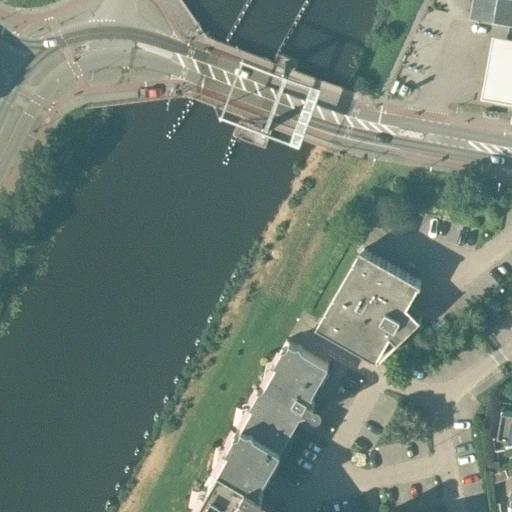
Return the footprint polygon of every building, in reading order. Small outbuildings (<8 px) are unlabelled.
[(493,19),(493,21),(511,24),(511,0),(498,0),(497,8),(495,20),(493,19)] [(511,34),(491,31),(489,39),(485,62),(480,90),(479,94),(511,99),(511,34)] [(499,112),(483,109),(482,115),(498,118),(499,112)] [(396,340),(421,316),(420,315),(419,315),(407,303),(418,283),(419,284),(421,281),(363,248),(361,251),(364,253),(324,323),(324,324),(321,323),(319,326),(377,358),(380,356),(379,355),(378,355),(378,354),(390,333),(395,338),(395,339),(396,340)] [(268,511),(267,511),(265,510),(261,507),(260,502),(261,503),(262,503),(263,504),(264,504),(266,504),(267,503),(268,503),(269,502),(270,501),(270,499),(271,498),(271,497),(270,495),(270,494),(269,493),(268,492),(267,491),(265,491),(264,491),(263,491),(260,481),(268,467),(270,466),(273,465),(276,463),(278,461),(281,459),(283,457),(285,454),(287,451),(289,448),(290,445),(291,442),(292,439),(292,436),(292,432),(292,429),(292,426),(299,412),(310,409),(310,410),(311,411),(312,412),(313,413),(314,413),(316,414),(317,414),(318,413),(319,413),(320,412),(322,409),(322,408),(322,406),(322,405),(321,404),(320,403),(319,402),(318,401),(317,401),(315,401),(314,401),(311,391),(328,362),(286,338),(202,486),(205,488),(193,509),(195,511),(400,511),(400,510),(399,509),(397,508),(396,508),(395,508),(392,508),(390,509),(389,510),(389,511),(388,511),(268,511)] [(511,410),(502,409),(497,435),(511,437),(511,410)]
